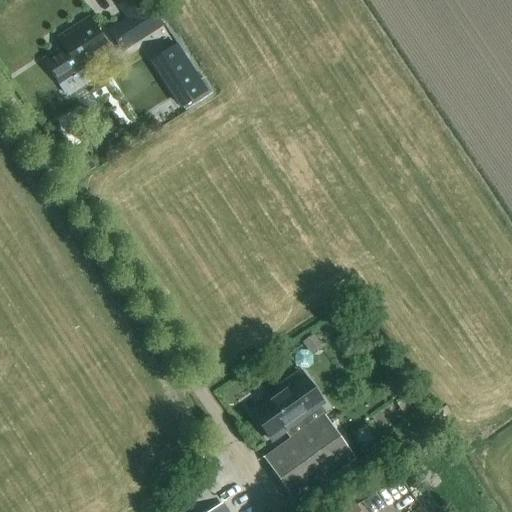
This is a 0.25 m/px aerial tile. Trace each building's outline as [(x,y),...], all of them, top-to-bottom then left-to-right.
[(163,28),(150,7),(145,0),(122,0),(118,3),(129,21),(109,33),(122,54),(163,28)] [(90,56),(106,46),(89,20),(57,40),(63,49),(43,62),(59,87),(95,64),(90,56)] [(208,90),(177,43),(150,61),(180,108),(208,90)] [(77,173),(92,166),(84,149),(69,156),(77,173)] [(248,409),(268,437),(271,441),(286,431),(289,435),(263,454),(295,499),(356,455),(323,409),(319,403),(321,401),(298,368),(266,391),(269,394),(248,409)] [(386,511),(400,504),(395,494),(381,502),(386,511)] [(370,511),(372,511),(364,499),(356,504),(356,503),(342,511),(370,511)] [(208,511),(228,511),(223,502),(208,511)]
